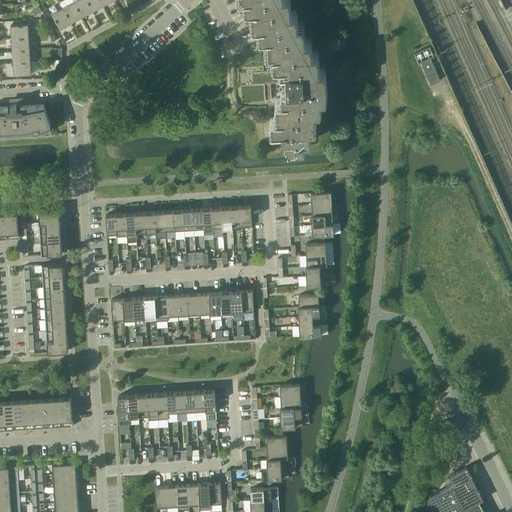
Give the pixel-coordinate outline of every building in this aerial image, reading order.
[(86,0),(75,0),(74,1),(82,16),(92,11),(86,0)] [(100,0),(86,0),(92,11),(103,5),(100,0)] [(244,0),(245,4),(251,4),(252,21),(259,21),(259,32),(265,32),(267,49),(273,49),(274,61),(280,60),(280,69),(264,71),(263,65),(245,66),(246,83),(240,84),(242,102),(266,100),(265,99),(271,99),(271,88),(270,82),(287,81),(288,90),(282,91),(283,102),(276,102),(277,120),(271,120),(272,129),(282,128),(282,139),(278,139),(278,147),(289,147),(289,146),(289,145),(305,144),(304,134),(310,134),(310,122),(316,122),(315,105),(321,104),(320,93),(326,92),(325,78),(319,78),(318,53),(311,54),(311,42),(304,42),(303,25),(297,25),(296,14),(290,14),(289,0),(244,0)] [(74,1),(62,7),(71,23),(82,16),(74,1)] [(62,7),(51,13),(60,28),(71,23),(62,7)] [(11,25),(11,37),(29,36),(28,24),(11,25)] [(29,36),(11,37),(12,50),(29,49),(29,36)] [(29,49),(12,50),(13,62),(30,61),(29,49)] [(440,80),(431,58),(430,57),(421,61),(431,84),(440,80)] [(31,61),(32,72),(39,71),(37,60),(31,61)] [(30,61),(13,62),(14,75),(31,73),(30,61)] [(0,134),(47,131),(52,130),(51,125),(44,104),(21,106),(22,100),(16,99),(16,102),(11,104),(11,112),(10,112),(10,113),(7,113),(8,106),(0,106),(0,134)] [(331,191),(311,193),(311,204),(331,203),(331,191)] [(332,213),(331,203),(311,204),(312,214),(312,215),(325,214),(332,213)] [(250,204),(240,205),(241,222),(242,226),(252,226),(252,221),(250,204)] [(241,222),(240,205),(231,206),(232,222),(232,227),(242,226),(241,222)] [(222,223),(221,206),(212,207),(213,224),(213,228),(223,228),(222,223)] [(232,222),(231,206),(221,206),(222,223),(223,228),(232,227),(232,222)] [(213,224),(212,207),(202,208),(203,224),(203,229),(213,228),(213,224)] [(193,225),(192,208),(183,209),(184,225),(184,230),(194,230),(193,225)] [(203,224),(202,208),(192,208),(193,225),(194,230),(203,229),(203,224)] [(60,220),(59,209),(38,210),(39,222),(46,221),(60,220)] [(184,225),(183,209),(173,210),(174,226),(175,231),(184,230),(184,225)] [(165,227),(164,210),(154,211),(155,227),(155,232),(165,232),(165,227)] [(174,226),(173,210),(164,210),(165,227),(165,232),(175,231),(174,226)] [(145,228),(144,211),(135,212),(136,229),(136,233),(146,233),(145,228)] [(155,227),(154,211),(144,211),(145,228),(146,233),(155,232),(155,227)] [(19,232),(18,221),(17,212),(5,212),(5,222),(6,232),(19,232)] [(136,229),(135,212),(125,213),(126,229),(127,234),(136,233),(136,229)] [(117,230),(116,213),(106,214),(107,230),(107,235),(117,235),(117,230)] [(126,229),(125,213),(116,213),(117,230),(117,235),(127,234),(126,229)] [(333,223),(332,213),(325,214),(312,215),(312,214),(311,214),(312,224),(326,223),(333,223)] [(60,231),(60,220),(46,221),(39,222),(40,232),(47,232),(60,231)] [(334,233),(333,223),(326,223),(312,224),(312,234),(334,233)] [(61,242),(60,231),(47,232),(40,232),(40,243),(48,243),(61,242)] [(62,253),(61,242),(48,243),(40,243),(41,255),(48,254),(62,253)] [(325,242),(305,244),(306,255),(326,254),(325,242)] [(327,264),(326,254),(306,255),(307,265),(307,266),(320,265),(327,264)] [(63,274),(62,263),(49,264),(42,264),(43,276),(50,275),(63,274)] [(327,274),(327,264),(320,265),(307,266),(307,265),(305,265),(306,275),(320,274),(327,274)] [(64,285),(63,274),(50,275),(43,276),(43,287),(50,286),(64,285)] [(328,284),(327,274),(320,274),(306,275),(307,285),(321,284),(328,284)] [(64,296),(64,285),(50,286),(43,287),(44,297),(51,297),(64,296)] [(252,289),(241,290),(242,310),(242,313),(254,312),(252,289)] [(242,310),(241,290),(230,291),(232,311),(242,310)] [(232,311),(230,291),(220,292),(221,312),(232,311)] [(210,312),(209,292),(198,293),(199,313),(210,312)] [(221,312),(220,292),(209,292),(210,312),(221,312)] [(199,313),(198,293),(187,294),(189,314),(199,313)] [(298,295),(299,305),(299,306),(319,305),(318,293),(298,295)] [(178,315),(176,294),(166,295),(167,315),(178,315)] [(189,314),(187,294),(176,294),(178,315),(189,314)] [(167,315),(166,295),(155,296),(156,321),(168,320),(167,315)] [(65,307),(64,296),(51,297),(44,297),(45,308),(52,308),(65,307)] [(156,321),(155,296),(144,297),(145,317),(145,322),(156,321)] [(135,317),(133,297),(122,298),(124,318),(135,317)] [(145,317),(144,297),(133,297),(135,317),(145,317)] [(124,318),(122,298),(111,299),(113,319),(124,318)] [(320,314),(319,305),(299,306),(299,305),(298,306),(298,316),(312,315),(320,314)] [(66,318),(65,307),(52,308),(45,308),(45,319),(52,318),(66,318)] [(320,324),(320,314),(312,315),(298,316),(299,325),(313,324),(320,324)] [(67,328),(66,318),(52,318),(45,319),(46,330),(53,329),(67,328)] [(321,334),(320,324),(313,324),(299,325),(300,335),(321,334)] [(67,339),(67,328),(53,329),(46,330),(47,340),(54,340),(67,339)] [(68,351),(67,339),(54,340),(47,340),(47,352),(68,351)] [(300,383),(280,385),(280,396),(300,395),(300,383)] [(214,389),(204,390),(205,401),(206,411),(216,410),(215,400),(214,389)] [(195,401),(195,390),(185,391),(186,402),(186,412),(196,412),(195,401)] [(205,401),(204,390),(195,390),(195,401),(196,412),(206,411),(205,401)] [(186,402),(185,391),(175,392),(176,403),(177,413),(186,412),(186,402)] [(167,403),(166,392),(156,393),(157,404),(158,414),(157,414),(158,419),(168,418),(168,414),(167,414),(167,403)] [(176,403),(175,392),(166,392),(167,403),(167,414),(168,414),(177,413),(176,403)] [(147,405),(147,393),(137,394),(138,405),(139,415),(148,415),(147,405)] [(157,404),(156,393),(147,393),(147,405),(148,415),(157,414),(158,414),(157,404)] [(138,405),(137,394),(128,395),(129,416),(139,415),(138,405)] [(129,416),(128,395),(118,395),(119,417),(129,416)] [(301,406),(300,395),(280,396),(281,406),(281,407),(301,406)] [(72,416),(71,398),(60,399),(61,417),(62,426),(73,425),(72,419),(72,416)] [(61,417),(60,399),(50,400),(52,417),(52,427),(62,426),(61,417)] [(42,418),(41,400),(31,401),(32,418),(33,428),(43,427),(42,418)] [(52,417),(50,400),(41,400),(42,418),(43,427),(52,427),(52,417)] [(32,418),(31,401),(22,402),(23,419),(23,429),(33,428),(32,418)] [(13,420),(12,402),(3,403),(4,420),(4,430),(14,429),(13,420)] [(23,419),(22,402),(12,402),(13,420),(14,429),(23,429),(23,419)] [(302,415),(301,406),(281,407),(281,406),(280,406),(280,417),(295,416),(302,415)] [(302,425),(302,415),(295,416),(280,417),(281,427),(296,426),(302,425)] [(286,435),(266,436),(267,448),(287,446),(286,435)] [(288,457),(287,446),(267,448),(268,458),(281,458),(288,457)] [(288,467),(288,457),(281,458),(268,458),(266,458),(267,468),(281,467),(288,467)] [(76,472),(75,462),(52,464),(53,474),(76,472)] [(0,480),(18,479),(17,466),(0,466),(0,480)] [(429,495),(425,508),(426,511),(457,511),(479,501),(483,499),(482,497),(470,474),(466,466),(449,475),(453,483),(429,495)] [(289,477),(288,467),(281,467),(267,468),(268,478),(282,477),(289,477)] [(77,482),(76,472),(53,474),(53,483),(77,482)] [(0,493),(19,492),(18,479),(0,480),(0,493)] [(77,491),(77,482),(53,483),(54,493),(77,491)] [(220,482),(209,483),(210,503),(222,502),(220,482)] [(200,503),(198,483),(188,484),(189,504),(200,503)] [(210,503),(209,483),(198,483),(200,503),(210,503)] [(189,504),(188,484),(177,485),(178,505),(177,505),(178,510),(190,509),(189,504)] [(167,505),(166,485),(155,486),(156,506),(167,505)] [(178,505),(177,485),(166,485),(167,505),(177,505),(178,505)] [(251,488),(251,499),(265,499),(271,498),(271,487),(264,487),(251,488)] [(78,501),(77,491),(54,493),(55,503),(78,501)] [(0,506),(20,505),(19,492),(0,493),(0,506)] [(272,508),(271,498),(265,499),(251,499),(250,499),(251,509),(265,508),(272,508)] [(57,511),(78,511),(78,501),(55,503),(55,511),(57,511)] [(479,501),(457,511),(484,511),(483,510),(488,508),(485,504),(481,506),(479,501)]
